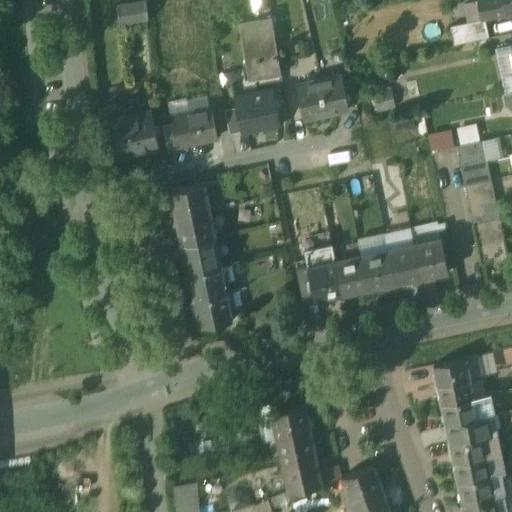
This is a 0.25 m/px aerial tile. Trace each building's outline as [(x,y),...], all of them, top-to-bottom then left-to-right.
[(500,0),(483,0),(475,2),(480,21),(484,20),(504,16),(500,0)] [(511,0),(500,0),(504,16),(505,17),(511,15),(511,0)] [(145,1),(117,4),(118,22),(147,19),(145,1)] [(396,11),(356,19),(359,34),(398,27),(396,11)] [(270,18),(237,24),(246,81),(266,78),(266,76),(274,74),(275,76),(279,76),(270,18)] [(480,21),(450,27),(454,45),(489,38),(484,20),(480,21)] [(143,66),(127,67),(129,80),(145,78),(143,66)] [(340,75),(318,80),(326,115),(348,110),(340,75)] [(318,80),(296,85),(303,120),(326,115),(318,80)] [(271,90),(233,98),(235,108),(240,132),(240,133),(261,129),(262,133),(275,130),(274,126),(278,125),(271,90)] [(235,108),(224,111),(229,134),(240,132),(235,108)] [(209,109),(169,117),(171,125),(175,147),(215,139),(209,109)] [(152,118),(128,123),(127,117),(111,121),(119,159),(159,151),(152,118)] [(480,122),(460,127),(464,143),(484,138),(480,122)] [(171,125),(162,127),(166,148),(175,147),(171,125)] [(504,137),(461,145),(475,223),(501,218),(491,157),(507,154),(504,137)] [(224,208),(218,181),(204,184),(210,211),(224,208)] [(204,184),(170,192),(176,219),(210,211),(204,184)] [(210,211),(176,219),(181,245),(215,238),(210,211)] [(215,238),(181,245),(187,271),(221,264),(215,238)] [(440,238),(413,244),(421,278),(448,272),(440,238)] [(413,244),(387,249),(394,283),(421,278),(413,244)] [(387,249),(362,255),(369,289),(394,283),(387,249)] [(362,255),(335,261),(342,294),(369,289),(362,255)] [(335,261),(295,269),(303,303),(342,294),(335,261)] [(221,264),(187,271),(192,298),(226,291),(221,264)] [(226,291),(192,298),(198,327),(232,319),(226,291)] [(465,358),(434,365),(438,383),(469,377),(465,358)] [(469,377),(438,383),(443,405),(474,398),(469,377)] [(490,395),(474,398),(478,418),(494,414),(490,395)] [(474,398),(443,405),(447,424),(478,418),(474,398)] [(305,403),(271,410),(277,437),(311,430),(305,403)] [(478,418),(447,424),(451,444),(482,437),(478,418)] [(311,430),(277,437),(283,464),(316,456),(311,430)] [(498,434),(482,437),(486,457),(502,453),(498,434)] [(482,437),(451,444),(455,464),(486,457),(482,437)] [(316,456),(283,464),(289,491),(322,484),(316,456)] [(486,457),(455,464),(460,483),(490,476),(486,457)] [(373,465),(341,476),(351,502),(382,490),(373,465)] [(500,474),(490,476),(495,496),(504,494),(500,474)] [(490,476),(460,483),(464,503),(495,496),(490,476)] [(204,511),(202,483),(176,485),(177,511),(204,511)] [(390,511),(382,490),(351,502),(354,511),(390,511)] [(507,511),(504,494),(495,496),(498,511),(507,511)] [(498,511),(495,496),(464,503),(465,511),(498,511)] [(256,511),(253,503),(231,511),(256,511)]
